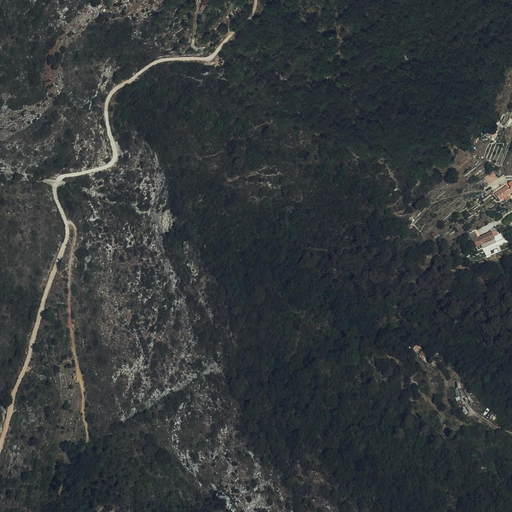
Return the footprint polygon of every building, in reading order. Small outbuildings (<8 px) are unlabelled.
[(489,184),(499,178),(494,171),(484,177),(489,184)] [(506,195),(505,194),(502,190),(505,188),(503,185),(491,192),(496,200),(499,197),(500,199),(506,195)] [(469,238),(473,236),(476,235),(472,228),(465,231),(468,239),(469,238)] [(496,237),(491,228),(476,235),(473,236),(477,244),(490,237),(491,240),(496,237)] [(477,244),(473,236),(469,238),(474,249),(491,241),(491,240),(490,237),(477,244)]
